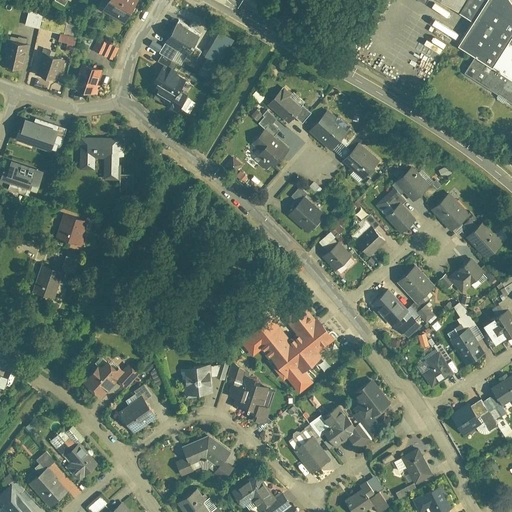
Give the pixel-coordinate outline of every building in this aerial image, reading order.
[(135,4),(128,0),(112,0),(107,9),(126,20),(135,4)] [(465,72),(511,101),(511,1),(511,0),(420,0),(426,3),(427,0),(439,0),(473,21),(457,45),(475,56),(465,72)] [(38,27),(42,13),(28,10),(24,24),(38,27)] [(198,35),(178,22),(165,42),(177,49),(185,55),(198,35)] [(64,30),(75,34),(77,27),(66,23),(64,30)] [(59,32),(56,40),(73,44),(75,37),(59,32)] [(113,59),(118,46),(101,40),(96,53),(113,59)] [(148,46),(158,51),(160,45),(151,40),(148,46)] [(27,46),(9,41),(3,65),(21,70),(27,46)] [(171,59),(177,49),(165,42),(159,52),(161,53),(171,59)] [(165,64),(173,70),(177,63),(171,59),(161,53),(157,59),(165,64)] [(59,58),(45,54),(38,76),(52,80),(59,58)] [(100,71),(84,64),(74,88),(90,95),(100,71)] [(153,95),(178,111),(188,95),(180,90),(187,79),(173,70),(165,64),(150,88),(155,91),(153,95)] [(267,104),(289,122),(295,115),(303,106),(291,95),(293,93),(284,85),(267,104)] [(303,106),(295,115),(302,121),(310,112),(303,106)] [(265,115),(273,122),(278,117),(268,108),(263,114),(265,115)] [(309,129),(331,149),(350,128),(328,108),(309,129)] [(258,121),(263,113),(256,110),(252,117),(258,121)] [(266,127),(274,135),(280,128),(273,122),(265,115),(259,122),(266,127)] [(58,129),(24,117),(17,138),(51,149),(58,129)] [(274,135),(266,127),(253,143),(261,149),(254,157),(267,168),(271,163),(274,166),(289,148),(274,135)] [(122,140),(83,139),(83,166),(88,167),(89,157),(105,157),(105,178),(116,178),(117,154),(122,150),(122,140)] [(364,178),(381,159),(360,140),(343,159),(364,178)] [(232,158),(228,167),(238,171),(242,162),(232,158)] [(38,185),(44,170),(11,159),(6,173),(38,185)] [(394,180),(413,200),(431,184),(412,164),(394,180)] [(439,169),(444,177),(453,172),(448,164),(439,169)] [(132,196),(132,174),(118,174),(119,196),(132,196)] [(436,178),(432,181),(438,188),(442,184),(436,178)] [(314,180),(309,185),(320,194),(325,189),(314,180)] [(292,195),(299,202),(305,195),(308,192),(300,186),(292,195)] [(403,203),(407,199),(395,186),(376,204),(401,232),(416,218),(403,203)] [(451,230),(470,212),(450,190),(431,208),(451,230)] [(288,214),(308,231),(324,213),(305,195),(299,202),(288,214)] [(336,205),(332,210),(340,218),(345,213),(336,205)] [(372,223),(375,226),(380,222),(372,212),(367,217),(372,223)] [(83,223),(62,216),(55,240),(76,247),(83,223)] [(463,230),(467,235),(482,221),(477,217),(463,230)] [(466,236),(485,257),(504,240),(484,219),(482,221),(467,235),(466,236)] [(333,225),(341,233),(345,229),(338,221),(333,225)] [(355,238),(370,254),(387,239),(375,226),(372,223),(355,238)] [(319,240),(324,246),(336,235),(331,230),(319,240)] [(335,268),(352,253),(339,239),(322,254),(335,268)] [(486,270),(472,255),(449,277),(453,282),(462,292),(486,270)] [(372,256),(368,259),(372,264),(376,260),(372,256)] [(396,280),(416,301),(430,288),(435,283),(416,262),(396,280)] [(506,263),(497,265),(499,274),(508,272),(506,263)] [(59,274),(40,268),(31,295),(49,302),(59,274)] [(448,287),(453,282),(449,277),(445,273),(439,278),(448,287)] [(372,303),(391,323),(403,313),(409,307),(390,286),(372,303)] [(416,301),(411,305),(420,315),(426,321),(435,313),(429,306),(438,297),(430,288),(416,301)] [(461,303),(470,304),(472,295),(463,294),(461,303)] [(498,302),(503,310),(508,307),(511,304),(511,297),(510,294),(498,302)] [(319,350),(335,337),(317,315),(315,317),(302,301),(284,316),(297,332),(291,337),(272,314),(241,339),(254,355),(262,348),(272,361),(271,362),(284,378),(287,376),(300,392),(314,380),(305,369),(323,354),(319,350)] [(409,307),(403,313),(411,323),(420,315),(411,305),(409,307)] [(511,333),(511,312),(508,307),(503,310),(489,319),(502,340),(511,333)] [(467,363),(486,351),(469,325),(450,338),(467,363)] [(422,345),(429,343),(426,332),(419,334),(422,345)] [(432,386),(454,371),(440,350),(426,359),(431,367),(423,372),(432,386)] [(82,380),(100,396),(117,377),(124,369),(106,353),(82,380)] [(228,373),(232,360),(221,357),(219,363),(216,374),(216,375),(226,378),(228,373)] [(250,416),(265,421),(270,406),(262,403),(267,385),(254,380),(255,376),(244,372),(245,368),(232,360),(228,373),(242,378),(240,384),(232,381),(228,393),(236,396),(233,403),(253,409),(250,416)] [(124,369),(117,377),(127,385),(139,371),(130,363),(124,369)] [(185,394),(214,390),(212,374),(211,364),(211,363),(182,366),(185,394)] [(219,363),(211,364),(212,374),(216,374),(219,363)] [(155,366),(148,369),(155,384),(162,380),(155,366)] [(495,392),(500,402),(511,395),(511,372),(490,385),(495,392)] [(373,413),(391,401),(374,377),(354,391),(364,406),(371,415),(373,413)] [(141,395),(144,399),(152,393),(144,382),(136,388),(141,395)] [(483,399),(489,409),(500,402),(495,392),(483,399)] [(119,411),(134,432),(156,416),(144,399),(141,395),(119,411)] [(482,397),(471,404),(478,415),(480,413),(489,409),(483,399),(482,397)] [(451,412),(464,433),(482,423),(478,415),(471,404),(469,401),(451,412)] [(349,434),(358,428),(340,403),(323,415),(330,424),(324,429),(335,444),(349,434)] [(371,415),(364,406),(354,413),(362,425),(372,438),(384,429),(373,413),(371,415)] [(498,424),(489,409),(480,413),(489,428),(498,424)] [(500,427),(506,439),(511,435),(511,431),(507,423),(500,427)] [(358,447),(372,438),(362,425),(358,428),(349,434),(358,447)] [(32,447),(33,446),(35,448),(39,444),(23,428),(18,433),(32,447)] [(209,433),(182,444),(187,455),(190,463),(206,456),(219,465),(224,458),(232,450),(209,433)] [(294,448),(310,471),(330,457),(314,434),(294,448)] [(80,477),(98,462),(80,440),(65,453),(71,460),(68,463),(80,477)] [(414,481),(415,482),(433,473),(419,445),(401,454),(414,481)] [(37,458),(45,468),(47,466),(55,459),(47,449),(37,458)] [(190,463),(187,455),(175,459),(182,474),(193,470),(190,463)] [(234,466),(224,458),(219,465),(215,470),(224,478),(234,466)] [(45,468),(29,481),(49,505),(67,489),(47,466),(45,468)] [(264,506),(277,497),(257,470),(231,489),(243,505),(253,498),(261,509),(264,506)] [(12,483),(20,492),(25,488),(10,471),(6,475),(12,483)] [(368,480),(376,492),(380,489),(384,487),(376,475),(368,480)] [(363,486),(369,496),(376,492),(368,480),(368,479),(361,483),(363,486)] [(415,482),(414,481),(395,490),(399,497),(418,488),(415,482)] [(37,511),(20,492),(12,483),(0,493),(0,500),(8,509),(4,511),(37,511)] [(453,506),(441,483),(412,497),(419,511),(429,506),(431,511),(439,511),(449,507),(453,506)] [(209,511),(217,506),(206,491),(203,494),(198,486),(176,501),(184,511),(209,511)] [(345,498),(353,511),(360,511),(374,503),(369,496),(363,486),(345,498)] [(376,492),(369,496),(374,503),(379,511),(389,504),(380,489),(376,492)] [(268,511),(280,511),(292,503),(284,492),(277,497),(264,506),(268,511)] [(92,511),(94,511),(105,502),(99,496),(87,507),(92,511)] [(109,511),(131,511),(122,501),(112,510),(109,511)] [(109,511),(112,510),(106,503),(95,511),(109,511)] [(299,511),(292,503),(280,511),(299,511)]
